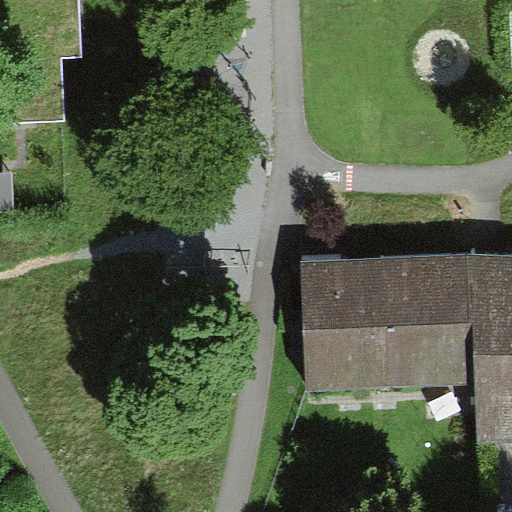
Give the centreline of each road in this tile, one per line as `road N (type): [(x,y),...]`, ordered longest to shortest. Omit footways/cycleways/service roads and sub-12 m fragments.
road 1 (residential): [(230,511),(251,439),(293,166),(284,0)]
road 2 (residential): [(0,389),(74,511)]
